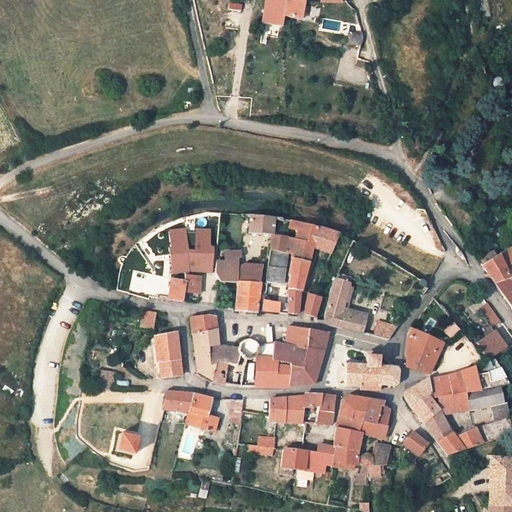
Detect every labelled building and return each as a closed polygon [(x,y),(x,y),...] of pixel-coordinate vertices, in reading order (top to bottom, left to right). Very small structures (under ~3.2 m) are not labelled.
[(265,0),(262,23),(282,27),(283,17),(300,21),(303,0),(319,0),(320,2),(330,2),(331,8),(340,8),(340,0),(265,0)] [(361,34),(349,33),(348,45),(361,45),(363,38),(361,34)] [(499,77),(490,80),(496,95),(501,93),(505,91),(499,77)] [(501,93),(496,95),(499,103),(504,101),(501,93)] [(511,111),(503,115),(507,124),(510,130),(511,128),(511,111)] [(273,217),(250,215),(248,233),(272,234),(273,217)] [(193,222),(169,231),(170,249),(187,247),(210,247),(210,219),(193,222)] [(295,239),(288,237),(284,254),(292,256),(288,276),(290,277),(288,290),(299,292),(301,292),(308,265),(312,248),(317,227),(289,220),(287,229),(296,232),(295,239)] [(329,230),(317,227),(312,248),(331,255),(339,235),(329,230)] [(150,243),(145,236),(136,245),(140,250),(150,243)] [(288,237),(271,236),(270,251),(284,254),(288,237)] [(140,250),(136,245),(125,256),(126,257),(129,261),(140,251),(140,250)] [(187,247),(170,249),(172,274),(185,273),(193,272),(212,274),(213,246),(210,247),(187,247)] [(511,247),(504,253),(498,256),(482,266),(495,284),(509,280),(510,279),(511,278),(511,247)] [(498,256),(494,250),(484,257),(483,257),(478,260),(482,266),(498,256)] [(241,251),(225,252),(225,262),(217,262),(216,275),(229,266),(229,265),(238,260),(241,258),(241,251)] [(270,251),(265,283),(264,292),(262,313),(279,314),(279,302),(281,284),(284,254),(270,251)] [(229,265),(229,266),(216,275),(220,282),(237,283),(238,281),(238,267),(238,260),(229,265)] [(244,264),(238,267),(238,281),(260,283),(262,265),(244,264)] [(184,281),(171,278),(168,301),(178,302),(181,302),(183,293),(200,294),(201,276),(185,275),(184,275),(184,281)] [(335,279),(329,292),(322,324),(362,333),(366,317),(342,312),(343,307),(348,287),(349,283),(348,283),(349,278),(337,275),(335,279)] [(424,281),(420,279),(417,285),(424,288),(425,287),(426,284),(426,283),(424,281)] [(509,280),(495,284),(511,308),(511,284),(510,279),(509,280)] [(238,281),(237,283),(234,310),(234,313),(246,313),(257,314),(256,312),(262,313),(264,292),(259,292),(260,283),(238,281)] [(353,288),(348,287),(343,307),(347,308),(353,288)] [(299,292),(288,290),(288,314),(297,315),(297,312),(299,292)] [(314,296),(307,294),(304,309),(305,314),(315,318),(320,298),(314,296)] [(487,303),(479,309),(493,327),(500,321),(487,303)] [(343,307),(342,312),(366,317),(368,313),(347,308),(343,307)] [(156,313),(143,312),(140,327),(153,329),(156,313)] [(207,315),(190,318),(192,335),(217,329),(216,317),(207,315)] [(398,327),(378,322),(373,336),(389,340),(398,327)] [(460,331),(453,324),(443,332),(450,340),(460,331)] [(295,327),(288,326),(284,345),(292,347),(296,346),(297,348),(306,348),(308,330),(295,327)] [(217,329),(192,335),(194,345),(198,372),(212,380),(216,363),(209,365),(208,347),(219,346),(217,329)] [(290,363),(290,366),(288,386),(302,385),(314,384),(316,376),(316,371),(318,366),(323,351),(324,345),(327,333),(308,330),(306,348),(297,348),(296,346),(292,347),(284,345),(273,343),(271,359),(272,360),(277,361),(284,362),(290,363)] [(409,333),(407,344),(406,367),(429,374),(442,344),(410,330),(409,333)] [(495,331),(477,343),(489,360),(502,351),(506,347),(495,331)] [(154,337),(154,338),(157,363),(159,363),(161,379),(181,376),(181,370),(176,334),(154,337)] [(219,346),(208,347),(209,365),(216,363),(218,363),(227,364),(237,366),(239,356),(245,359),(249,360),(252,359),(255,357),(257,354),(258,348),(258,345),(254,341),(250,340),(247,339),(244,340),(240,342),(239,344),(237,348),(219,346)] [(258,348),(257,354),(255,357),(259,358),(271,359),(273,343),(258,345),(258,348)] [(511,354),(506,347),(502,351),(509,360),(511,358),(511,354)] [(365,366),(346,364),(345,388),(359,389),(359,391),(379,392),(380,386),(394,387),(398,384),(399,371),(396,367),(378,367),(377,357),(373,357),(373,355),(372,353),(371,352),(369,352),(367,352),(365,354),(365,366)] [(218,363),(216,363),(212,380),(216,382),(227,384),(242,387),(245,359),(239,356),(237,366),(227,364),(218,363)] [(256,387),(288,386),(290,366),(277,363),(277,361),(272,360),(271,359),(259,358),(256,387)] [(446,376),(428,379),(431,394),(428,397),(430,399),(465,393),(478,391),(500,387),(501,386),(500,381),(489,383),(487,375),(476,377),(474,367),(446,376)] [(487,372),(487,375),(489,383),(500,381),(501,380),(496,370),(487,372)] [(114,372),(97,371),(95,389),(112,390),(114,372)] [(404,393),(403,398),(412,411),(415,415),(423,425),(424,424),(439,410),(430,399),(428,397),(431,394),(428,379),(425,380),(404,393)] [(478,391),(465,393),(469,410),(469,411),(491,406),(505,403),(500,387),(478,391)] [(184,394),(166,392),(163,410),(188,413),(193,395),(184,394)] [(428,432),(437,442),(447,456),(483,444),(476,428),(455,438),(450,430),(442,414),(469,410),(465,393),(430,399),(439,410),(424,424),(428,432)] [(193,395),(188,413),(185,424),(215,432),(218,419),(209,416),(206,415),(211,399),(193,395)] [(305,395),(305,396),(303,408),(311,409),(311,406),(318,406),(319,396),(310,395),(305,395)] [(305,396),(285,398),(285,422),(301,423),(303,408),(305,396)] [(319,396),(318,406),(315,424),(331,425),(335,397),(319,396)] [(348,396),(341,400),(336,425),(336,428),(359,432),(361,422),(368,400),(348,396)] [(285,398),(269,400),(268,415),(268,421),(276,422),(285,422),(285,398)] [(215,399),(211,399),(206,415),(209,416),(215,399)] [(244,400),(234,400),(230,424),(241,425),(242,412),(244,400)] [(378,401),(368,400),(361,422),(370,425),(375,425),(375,424),(385,426),(390,411),(388,410),(389,407),(387,404),(383,403),(383,402),(378,401)] [(505,403),(491,406),(494,423),(509,418),(505,403)] [(494,423),(476,428),(483,444),(511,434),(511,429),(509,418),(494,423)] [(370,425),(361,422),(359,432),(361,433),(361,434),(372,436),(383,440),(386,426),(385,426),(375,424),(375,425),(370,425)] [(359,432),(336,428),(333,448),(334,448),(332,462),(333,462),(354,465),(356,465),(357,455),(359,444),(361,434),(361,433),(359,432)] [(413,432),(403,444),(418,456),(428,443),(413,432)] [(136,438),(119,434),(115,451),(132,455),(136,438)] [(274,438),(258,438),(257,446),(273,448),(274,438)] [(373,446),(371,457),(372,460),(372,466),(384,465),(386,465),(391,446),(381,444),(374,443),(373,446)] [(249,445),(249,449),(248,453),(257,454),(257,455),(271,456),(273,448),(257,446),(249,445)] [(302,451),(283,449),(281,468),(298,470),(305,471),(323,473),(324,466),(332,467),(333,462),(332,462),(334,448),(333,448),(318,445),(316,453),(307,452),(302,451)] [(359,458),(359,460),(361,466),(359,474),(366,475),(367,479),(380,478),(380,475),(384,474),(384,465),(372,466),(372,460),(371,457),(366,454),(361,456),(359,458)] [(511,458),(490,458),(489,480),(488,505),(511,506),(511,458)] [(359,474),(356,473),(355,484),(367,485),(367,479),(366,475),(359,474)] [(210,481),(203,480),(201,489),(204,489),(208,490),(210,481)] [(368,511),(368,503),(359,503),(358,511),(367,511),(368,511)]
